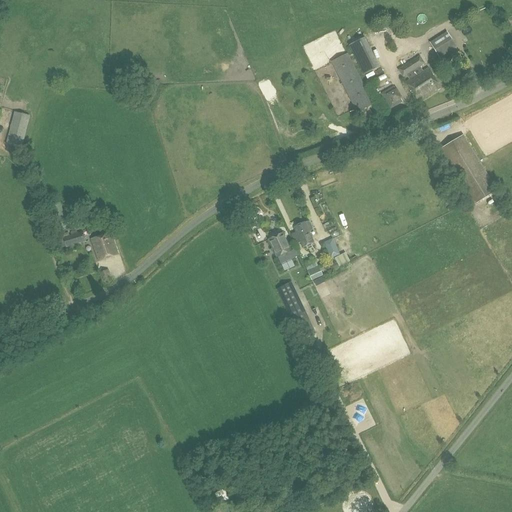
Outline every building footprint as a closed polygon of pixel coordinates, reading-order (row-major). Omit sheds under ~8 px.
[(430,43),(440,59),(457,48),(447,32),(430,43)] [(364,75),(380,67),(364,38),(349,46),(364,75)] [(331,62),(357,113),(374,104),(348,54),(331,62)] [(399,70),(403,77),(409,74),(413,80),(407,84),(419,102),(440,88),(428,70),(424,73),(420,66),(424,64),(420,57),(399,70)] [(403,102),(394,87),(382,94),(390,109),(403,102)] [(30,116),(14,112),(6,145),(22,148),(30,116)] [(464,135),(440,150),(473,205),(497,190),(464,135)] [(318,168),(322,177),(330,173),(326,164),(318,168)] [(68,226),(60,203),(44,208),(47,220),(49,219),(53,231),(68,226)] [(311,237),(305,223),(294,228),(300,242),(301,242),(303,247),(313,242),(311,237)] [(68,232),(62,234),(66,247),(86,241),(83,231),(78,233),(77,230),(71,232),(71,235),(69,236),(68,232)] [(98,261),(117,255),(111,233),(92,239),(98,261)] [(269,240),(272,246),(277,258),(291,251),(283,233),(269,240)] [(345,253),(334,258),(339,267),(350,261),(345,253)] [(289,262),(295,274),(297,279),(298,279),(300,285),(312,280),(323,275),(319,266),(306,273),(304,270),(299,258),(289,262)] [(102,283),(112,280),(109,270),(99,273),(102,283)] [(315,333),(291,283),(276,289),(301,340),(315,333)] [(349,389),(350,394),(361,391),(360,386),(349,389)] [(226,493),(224,489),(216,493),(219,497),(217,498),(220,505),(223,511),(224,511),(233,508),(229,500),(226,494),(226,493)]
